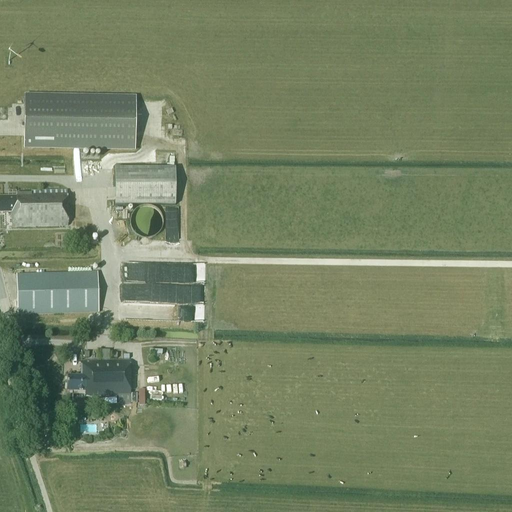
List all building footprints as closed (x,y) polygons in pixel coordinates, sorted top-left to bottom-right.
[(136,100),(25,96),(23,146),(134,150),(136,100)] [(175,205),(175,169),(115,169),(115,206),(175,205)] [(66,226),(66,190),(29,191),(29,192),(14,193),(14,196),(0,196),(0,211),(10,212),(10,226),(66,226)] [(142,219),(142,228),(158,228),(159,210),(137,209),(137,219),(142,219)] [(174,283),(197,283),(198,263),(174,263),(174,283)] [(98,311),(97,271),(16,274),(18,314),(98,311)] [(85,391),(85,396),(119,396),(119,405),(130,405),(130,396),(130,361),(80,360),(80,375),(66,375),(66,390),(85,391)]
